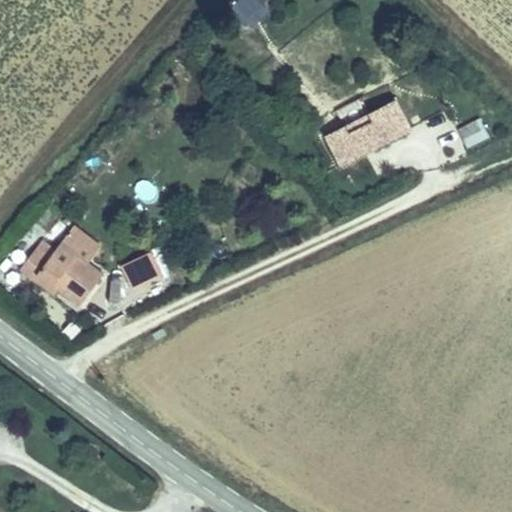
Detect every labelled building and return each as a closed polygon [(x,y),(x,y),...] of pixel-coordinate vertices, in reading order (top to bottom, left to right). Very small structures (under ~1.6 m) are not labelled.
[(221,0),(221,1),(256,28),(270,10),(257,0),(221,0)] [(378,110),(352,126),(362,146),(412,118),(404,99),(378,110)] [(347,114),(352,126),(378,110),(373,100),(347,114)] [(464,148),(489,139),(481,118),(457,127),(464,148)] [(43,240),(55,248),(69,226),(57,218),(43,240)] [(44,281),(61,293),(84,309),(106,279),(87,263),(101,248),(75,227),(54,253),(43,245),(21,276),(39,288),(44,281)] [(56,301),(61,293),(44,281),(39,288),(56,301)]
